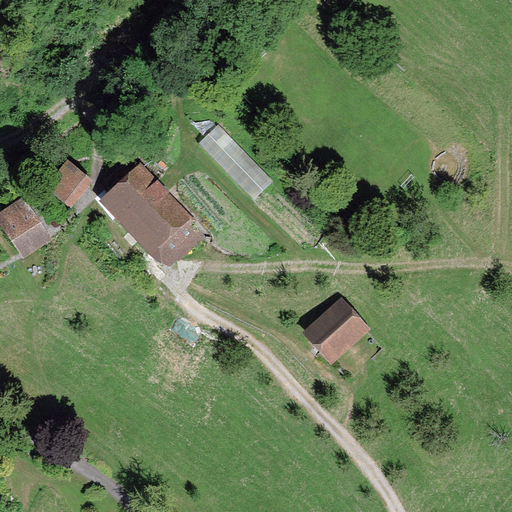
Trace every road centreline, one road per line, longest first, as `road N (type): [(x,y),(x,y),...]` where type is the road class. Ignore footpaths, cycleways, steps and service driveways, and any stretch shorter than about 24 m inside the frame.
road 1 (track): [(96,207),(178,320),(379,479),(401,511)]
road 2 (track): [(153,276),(198,263),(331,259),(467,258),(511,266)]
